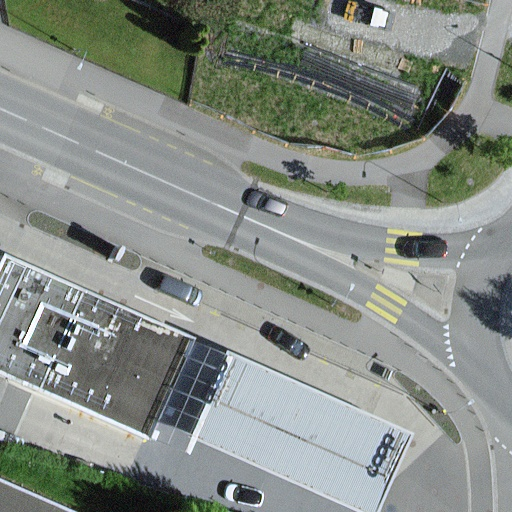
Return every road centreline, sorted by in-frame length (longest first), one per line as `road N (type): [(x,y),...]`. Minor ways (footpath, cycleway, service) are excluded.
road 1 (primary): [(342,259),(0,110)]
road 2 (primary): [(342,259),(446,337),(488,349)]
road 3 (primary): [(504,246),(342,259)]
